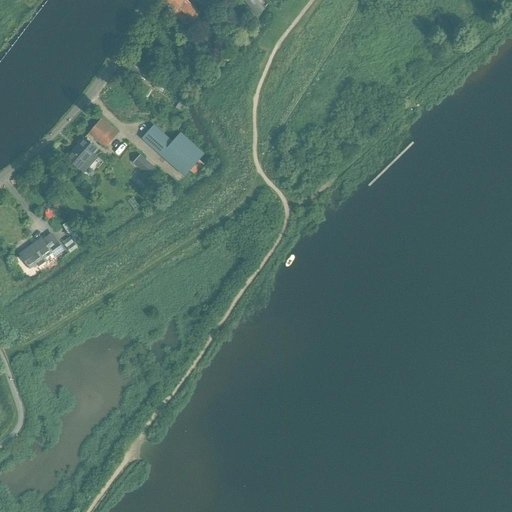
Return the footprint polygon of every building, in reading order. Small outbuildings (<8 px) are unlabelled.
[(186,0),(161,0),(187,27),(200,13),(186,0)] [(209,0),(197,0),(206,8),(212,2),(209,0)] [(252,0),(243,0),(255,15),(261,11),(252,0)] [(152,68),(148,65),(135,58),(127,72),(140,79),(142,76),(146,79),(152,68)] [(133,78),(129,84),(137,90),(136,92),(147,99),(152,90),(133,78)] [(181,100),(175,108),(180,111),(182,108),(186,111),(188,105),(181,100)] [(105,149),(118,133),(100,119),(88,134),(105,149)] [(153,126),(142,139),(184,177),(204,154),(180,133),(172,142),(153,126)] [(84,139),(66,159),(79,170),(83,174),(94,161),(90,157),(96,150),(84,139)] [(140,156),(133,163),(144,172),(151,179),(158,172),(140,156)] [(151,179),(144,172),(138,180),(145,186),(151,179)] [(132,197),(127,201),(135,211),(139,207),(132,197)] [(69,236),(73,232),(67,222),(62,226),(69,236)] [(41,239),(19,255),(29,269),(35,264),(37,267),(45,262),(45,263),(54,256),(55,258),(63,252),(57,242),(50,233),(41,239)] [(78,247),(70,237),(62,242),(70,253),(78,247)]
